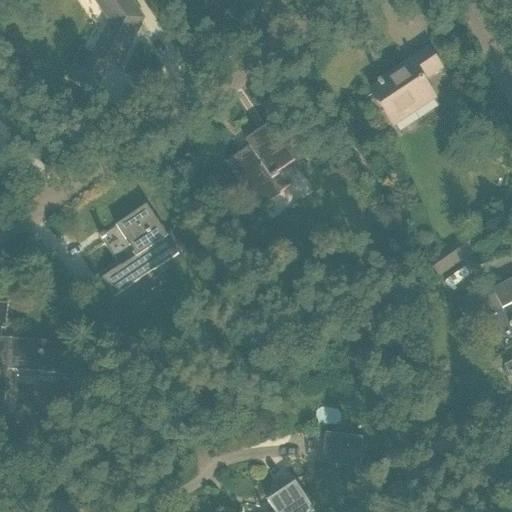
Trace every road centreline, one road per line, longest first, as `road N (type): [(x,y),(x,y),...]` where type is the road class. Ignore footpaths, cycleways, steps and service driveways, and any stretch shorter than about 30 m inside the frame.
road 1 (residential): [(0,225),(346,0)]
road 2 (residential): [(112,511),(66,475),(0,447)]
